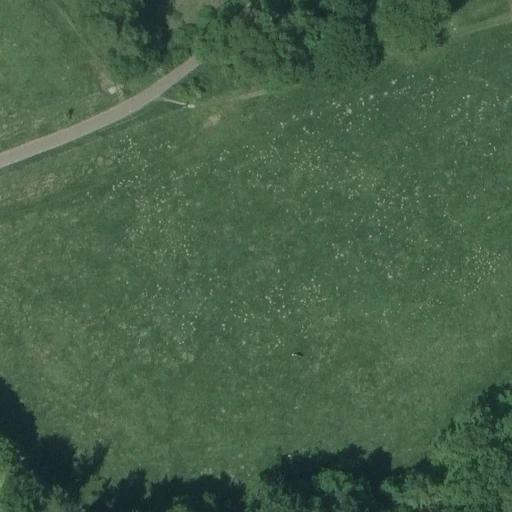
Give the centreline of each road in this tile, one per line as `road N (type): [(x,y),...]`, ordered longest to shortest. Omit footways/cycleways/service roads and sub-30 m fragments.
road 1 (track): [(135,105),(255,0)]
road 2 (track): [(0,161),(135,105)]
